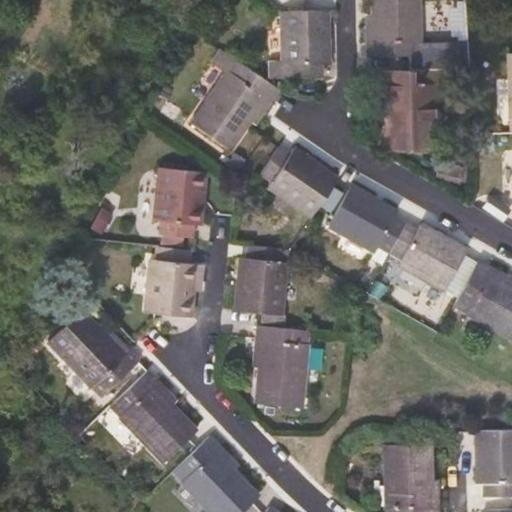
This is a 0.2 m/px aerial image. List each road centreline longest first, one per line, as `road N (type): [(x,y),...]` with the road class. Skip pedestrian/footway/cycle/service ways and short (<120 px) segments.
road 1 (residential): [(347,0),(347,110),(328,125),(349,148),(511,241)]
road 2 (residential): [(322,511),(296,494),(190,373),(190,354),(210,316),(217,241)]
